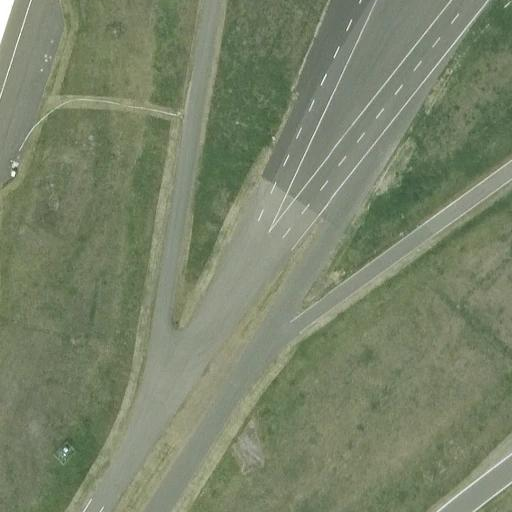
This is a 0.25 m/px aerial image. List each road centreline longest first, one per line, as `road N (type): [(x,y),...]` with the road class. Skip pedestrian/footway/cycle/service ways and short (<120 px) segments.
road 1 (unknown): [(158,511),(263,343),(511,174)]
road 2 (unknown): [(207,326),(253,282),(478,0)]
road 3 (unknown): [(211,0),(159,297),(162,347),(182,367)]
road 4 (unknown): [(354,0),(207,326)]
road 5 (unknown): [(182,367),(94,511)]
